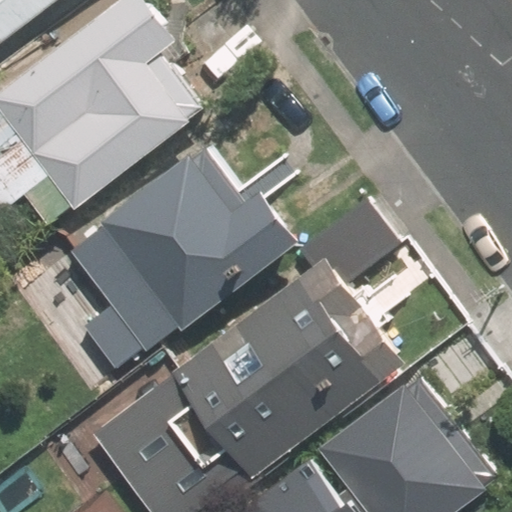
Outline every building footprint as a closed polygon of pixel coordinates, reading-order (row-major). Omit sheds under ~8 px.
[(60,220),(85,200),(90,206),(222,100),(181,49),(199,35),(170,0),(122,0),(26,76),(4,94),(0,97),(0,193),(15,212),(39,193),(60,220)] [(0,0),(0,47),(63,0),(0,0)] [(261,194),(219,139),(84,242),(124,294),(89,322),(120,363),(151,340),(160,351),(319,228),(281,179),(261,194)] [(215,511),(225,511),(427,356),(339,244),(98,431),(160,511),(198,511),(209,504),(215,511)] [(360,419),(332,441),(387,511),(463,511),(511,474),(428,367),(360,419)]
